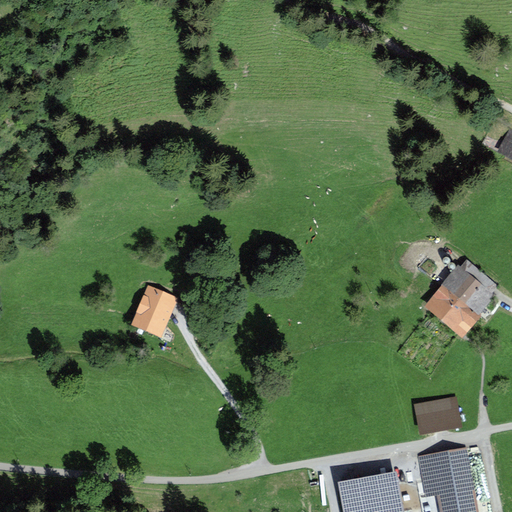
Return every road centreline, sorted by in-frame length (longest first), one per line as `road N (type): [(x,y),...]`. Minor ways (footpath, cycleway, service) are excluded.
road 1 (residential): [(0,466),(206,479),(511,426)]
road 2 (track): [(511,113),(289,0)]
